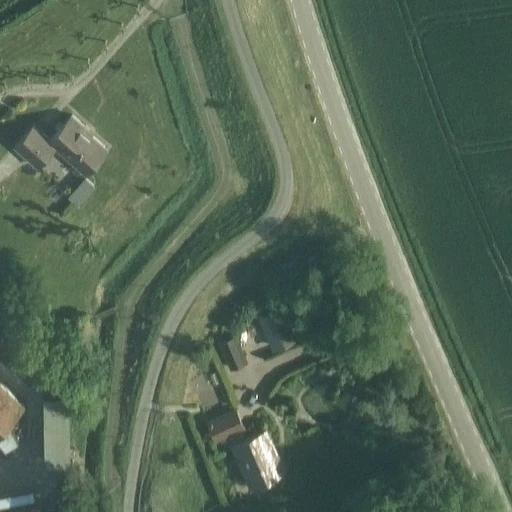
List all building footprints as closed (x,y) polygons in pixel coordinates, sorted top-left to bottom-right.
[(56,146),(85,173),(86,172),(85,171),(105,148),(106,149),(107,149),(83,127),(84,126),(72,115),(50,140),(34,125),(15,146),(38,166),(56,146)] [(86,176),(69,195),(80,204),(96,185),(86,176)] [(263,314),(277,347),(299,338),(285,305),(263,314)] [(87,314),(72,317),(63,319),(65,327),(73,325),(74,328),(90,325),(87,314)] [(220,342),(231,368),(248,361),(236,335),(220,342)] [(0,437),(27,408),(0,382),(0,437)] [(70,461),(69,394),(45,395),(46,462),(70,461)] [(250,486),(284,470),(265,429),(245,438),(240,428),(244,426),(237,410),(209,423),(216,440),(227,435),(250,486)] [(4,499),(30,496),(29,486),(3,489),(4,499)]
